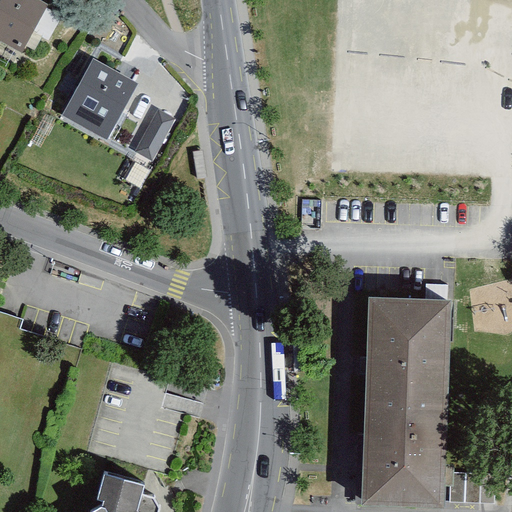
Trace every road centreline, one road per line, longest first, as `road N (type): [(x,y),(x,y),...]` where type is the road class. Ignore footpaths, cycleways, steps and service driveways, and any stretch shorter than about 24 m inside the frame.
road 1 (unclassified): [(221,0),(257,298)]
road 2 (residential): [(257,298),(177,285),(0,218)]
road 3 (unclassified): [(257,298),(260,428),(247,511)]
